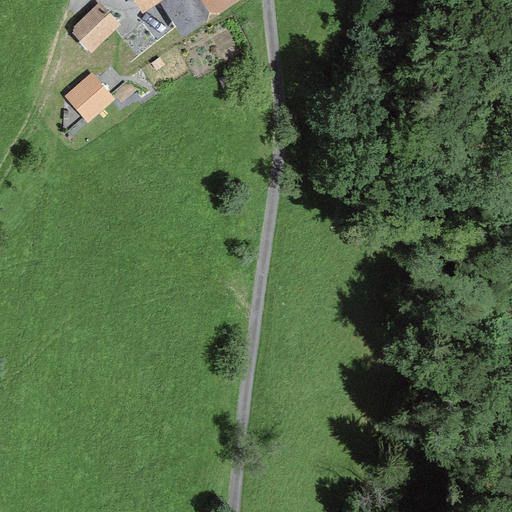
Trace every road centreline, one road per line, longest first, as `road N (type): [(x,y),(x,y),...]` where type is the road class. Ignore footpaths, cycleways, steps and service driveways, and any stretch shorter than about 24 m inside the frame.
road 1 (track): [(264,0),(275,145),(240,511)]
road 2 (track): [(65,0),(26,129),(0,178)]
